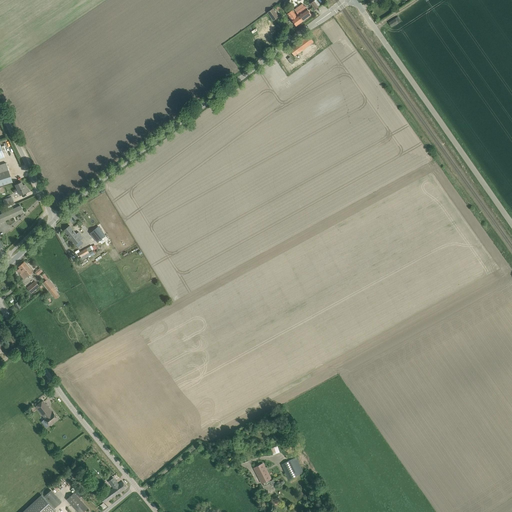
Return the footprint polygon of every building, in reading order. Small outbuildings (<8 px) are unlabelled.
[(305,6),(296,12),(298,15),(303,21),(311,15),(311,14),(305,6)] [(268,12),(274,20),(279,16),(273,8),(268,12)] [(296,26),(303,21),(298,15),(297,16),(292,10),(287,14),(292,20),(293,22),(296,26)] [(389,23),(392,27),(398,23),(395,18),(389,23)] [(290,49),(293,53),(294,56),(314,42),(309,35),(290,49)] [(6,163),(0,164),(0,185),(12,182),(6,163)] [(15,185),(17,188),(17,189),(13,190),(15,193),(18,192),(20,195),(21,194),(26,192),(28,191),(26,187),(24,188),(21,182),(17,184),(15,185)] [(3,200),(5,207),(14,203),(12,196),(3,200)] [(0,214),(0,222),(23,212),(20,205),(0,214)] [(70,225),(64,230),(75,245),(84,238),(79,232),(76,234),(70,225)] [(96,228),(90,233),(97,242),(104,237),(97,230),(96,228)] [(79,253),(81,257),(89,253),(86,248),(79,253)] [(17,271),(24,279),(33,272),(24,262),(19,267),(20,268),(17,271)] [(47,280),(44,283),(56,298),(60,296),(56,291),(47,280)] [(27,288),(32,293),(40,286),(35,281),(27,288)] [(43,401),(36,407),(45,419),(49,425),(50,425),(54,421),(58,418),(53,412),(53,413),(43,401)] [(271,448),(273,454),(280,452),(278,446),(271,448)] [(282,464),(289,480),(299,475),(292,459),(282,464)] [(263,463),(254,468),(259,477),(260,477),(263,482),(265,486),(271,483),(273,486),(275,485),(273,480),(271,481),(270,479),(271,478),(263,463)] [(81,464),(74,470),(76,474),(84,467),(81,464)] [(273,480),(275,485),(284,480),(281,476),(273,480)] [(114,488),(100,497),(105,503),(127,487),(123,481),(119,484),(114,477),(110,480),(109,481),(114,488)] [(45,496),(55,507),(62,502),(51,490),(45,496)] [(67,499),(73,506),(78,511),(83,511),(88,508),(74,493),(67,499)] [(42,495),(22,511),(54,511),(56,510),(42,495)] [(270,502),(273,507),(281,503),(278,498),(270,502)]
